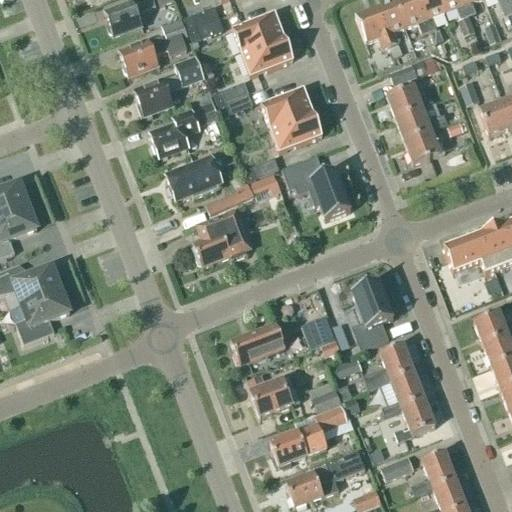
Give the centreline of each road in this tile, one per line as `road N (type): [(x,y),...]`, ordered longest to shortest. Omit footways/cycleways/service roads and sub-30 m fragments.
road 1 (residential): [(500,511),(401,242)]
road 2 (residential): [(159,331),(401,242)]
road 3 (residential): [(401,242),(319,29),(320,4)]
road 4 (tertiary): [(159,331),(71,118)]
road 5 (tertiary): [(229,511),(165,346)]
road 6 (residential): [(0,410),(165,346)]
road 7 (tertiary): [(71,118),(29,0)]
